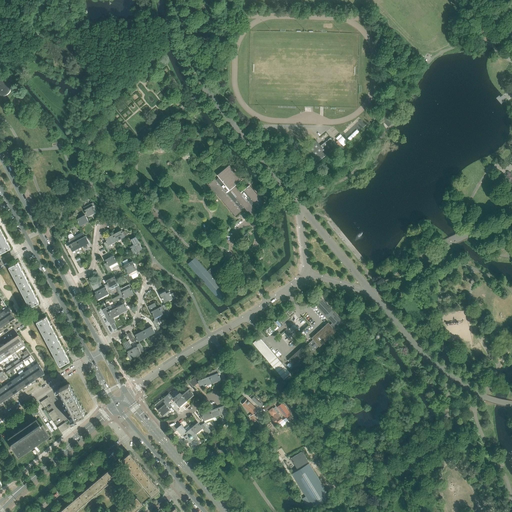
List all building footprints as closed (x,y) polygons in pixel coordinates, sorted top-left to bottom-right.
[(3,76),(3,75),(3,74),(3,73),(2,72),(2,71),(1,71),(1,70),(0,70),(0,69),(0,94),(0,95),(1,95),(2,95),(3,95),(4,95),(5,95),(6,95),(7,94),(8,93),(9,92),(10,91),(10,89),(11,88),(10,87),(10,86),(10,85),(9,84),(9,83),(8,82),(7,81),(5,80),(4,80),(4,79),(3,78),(3,77),(3,76)] [(385,107),(377,115),(388,126),(396,119),(385,107)] [(314,165),(337,146),(330,137),(320,146),(316,142),(308,148),(308,147),(302,151),(314,165)] [(241,192),(235,186),(242,180),(241,180),(229,165),(217,175),(219,177),(215,180),(214,179),(208,184),(235,216),(241,211),(240,210),(244,207),(249,213),(254,209),(253,207),(262,200),(249,186),(250,185),(249,185),(247,187),(241,192)] [(96,211),(94,208),(95,208),(93,203),(83,208),(85,210),(88,216),(96,211)] [(88,221),(87,219),(85,215),(77,219),(80,225),(88,221)] [(127,235),(126,233),(125,231),(122,232),(121,230),(118,232),(117,231),(116,232),(116,233),(113,235),(116,240),(127,235)] [(11,248),(3,233),(0,234),(0,251),(1,253),(10,248),(10,249),(11,248)] [(89,243),(86,236),(84,237),(82,233),(81,233),(75,236),(77,241),(81,247),(83,246),(84,247),(85,248),(87,247),(87,245),(87,244),(89,243)] [(81,247),(77,241),(75,236),(74,237),(73,235),(72,234),(70,234),(68,236),(68,237),(69,239),(69,241),(71,244),(69,245),(72,251),(73,252),(75,250),(76,252),(77,252),(79,251),(79,250),(78,249),(81,247)] [(108,245),(116,240),(113,235),(111,236),(110,236),(110,235),(108,236),(108,237),(105,239),(107,242),(104,243),(108,252),(111,250),(108,245)] [(136,244),(130,247),(133,253),(142,248),(139,242),(138,242),(138,241),(136,237),(131,239),(133,244),(135,243),(136,244)] [(118,264),(117,261),(114,255),(113,254),(110,256),(111,257),(105,260),(107,263),(104,264),(109,273),(112,271),(113,270),(112,268),(118,264)] [(215,280),(218,277),(210,269),(207,271),(195,257),(188,264),(220,300),(227,294),(215,280)] [(136,269),(133,263),(132,261),(129,263),(127,260),(123,262),(124,265),(124,266),(125,268),(124,268),(125,272),(127,271),(128,273),(129,276),(137,272),(136,269)] [(25,276),(18,262),(17,262),(9,267),(9,266),(9,267),(16,280),(25,276)] [(111,290),(116,287),(119,293),(120,293),(121,295),(123,293),(121,288),(120,289),(118,283),(114,276),(113,275),(110,277),(110,278),(105,281),(106,284),(104,285),(105,286),(109,294),(109,293),(109,294),(112,292),(111,290)] [(32,289),(25,276),(16,280),(23,294),(32,289)] [(109,294),(105,286),(102,288),(101,288),(101,287),(102,286),(101,285),(101,284),(101,283),(100,283),(100,282),(99,282),(98,282),(97,282),(96,281),(90,284),(95,293),(96,294),(95,294),(97,300),(109,294)] [(133,293),(131,289),(133,289),(131,287),(130,287),(129,284),(121,288),(123,293),(125,297),(133,293)] [(39,303),(35,295),(32,289),(23,294),(30,307),(31,307),(30,307),(39,303)] [(175,297),(173,293),(171,294),(169,291),(166,293),(165,291),(160,294),(164,303),(161,304),(167,314),(170,313),(164,303),(173,298),(175,297)] [(126,299),(125,297),(123,293),(121,295),(112,299),(113,302),(121,298),(122,301),(123,300),(123,301),(126,300),(125,299),(126,299)] [(313,340),(307,345),(312,351),(318,346),(319,347),(336,331),(336,330),(337,329),(344,323),(321,298),(314,304),(332,323),(330,324),(328,322),(311,338),(313,340)] [(128,309),(124,303),(116,308),(119,313),(128,309)] [(161,306),(160,307),(157,308),(154,303),(148,306),(156,320),(153,321),(157,330),(160,329),(157,323),(158,322),(157,317),(163,314),(162,313),(164,312),(161,306)] [(115,322),(113,317),(119,313),(116,308),(112,309),(110,306),(103,309),(105,314),(107,313),(108,314),(106,315),(111,324),(114,329),(116,328),(114,323),(115,322)] [(14,316),(11,312),(12,311),(10,310),(9,308),(4,312),(10,321),(13,319),(12,317),(14,316)] [(10,321),(4,312),(0,314),(0,315),(6,324),(10,321)] [(54,331),(46,316),(46,317),(37,321),(36,321),(44,336),(54,331)] [(155,332),(152,327),(152,326),(148,328),(147,327),(146,328),(145,326),(143,327),(144,330),(143,330),(147,336),(155,332)] [(147,336),(143,330),(141,332),(140,331),(138,332),(138,333),(135,335),(138,341),(147,336)] [(62,346),(54,331),(44,336),(52,351),(62,346)] [(24,342),(23,340),(22,341),(20,337),(17,338),(16,336),(13,338),(20,348),(25,344),(23,342),(24,342)] [(291,374),(260,337),(253,343),(284,380),(291,374)] [(20,348),(13,338),(9,341),(15,350),(20,348)] [(15,350),(9,341),(5,344),(11,353),(15,350)] [(141,353),(137,346),(133,349),(128,341),(123,344),(127,352),(128,353),(127,354),(130,359),(141,353)] [(11,353),(5,344),(1,347),(7,356),(11,353)] [(70,361),(62,346),(52,351),(60,366),(69,361),(70,361)] [(294,366),(307,354),(301,347),(288,360),(294,366)] [(43,371),(40,367),(41,367),(39,365),(38,363),(33,367),(39,376),(42,374),(41,372),(43,371)] [(39,376),(33,367),(29,370),(35,379),(39,376)] [(35,379),(29,370),(24,373),(31,382),(35,379)] [(31,382),(24,373),(20,376),(26,385),(31,382)] [(221,374),(220,373),(219,373),(218,373),(209,376),(212,383),(221,379),(219,375),(221,374)] [(26,385),(20,376),(16,378),(22,388),(26,385)] [(212,383),(209,376),(198,380),(195,377),(188,383),(192,388),(198,383),(199,385),(203,384),(203,386),(212,383)] [(22,388),(16,378),(12,381),(18,391),(22,388)] [(18,391),(12,381),(7,384),(14,394),(18,391)] [(14,394),(7,384),(3,387),(9,396),(14,394)] [(85,414),(78,401),(69,384),(59,389),(74,416),(69,418),(71,423),(77,420),(76,418),(85,414)] [(9,396),(3,387),(0,389),(0,391),(5,399),(9,396)] [(186,400),(193,394),(189,389),(182,395),(186,400)] [(179,406),(186,400),(182,395),(181,395),(180,393),(174,398),(175,400),(174,401),(179,406)] [(165,404),(172,399),(169,394),(164,397),(164,398),(163,399),(165,401),(156,408),(162,415),(169,409),(165,404)] [(264,404),(255,395),(251,399),(260,408),(264,404)] [(253,415),(258,410),(246,400),(242,404),(253,415),(250,416),(253,422),(256,420),(253,415)] [(282,403),(277,407),(286,417),(290,414),(282,403)] [(213,417),(221,414),(225,423),(229,421),(229,415),(225,407),(222,408),(222,406),(219,407),(215,409),(214,407),(212,408),(213,409),(210,410),(213,417)] [(283,420),(277,412),(279,411),(276,407),(274,408),(273,407),(268,411),(272,416),(273,417),(271,419),(275,424),(278,423),(279,424),(283,420)] [(213,417),(210,410),(209,411),(209,410),(207,410),(205,411),(205,412),(202,414),(204,421),(205,422),(208,426),(209,425),(206,422),(213,419),(213,417)] [(19,456),(49,435),(42,425),(41,426),(40,424),(39,424),(36,419),(9,438),(12,443),(11,443),(13,445),(12,446),(19,456)] [(212,430),(208,426),(205,422),(201,426),(198,422),(191,428),(196,434),(203,429),(202,428),(208,434),(212,430)] [(196,434),(191,428),(187,432),(181,425),(176,429),(182,436),(185,440),(186,439),(190,443),(190,442),(191,443),(195,440),(194,439),(197,436),(198,436),(196,434)] [(308,461),(302,452),(291,459),(297,468),(308,461)] [(132,472),(140,465),(129,453),(122,459),(132,472)] [(330,498),(309,463),(292,474),(313,508),(330,498)] [(142,484),(150,477),(140,465),(132,472),(142,484)] [(118,475),(112,468),(111,467),(101,476),(108,483),(118,475)] [(108,483),(101,476),(89,486),(96,494),(108,483)] [(153,496),(160,490),(150,477),(142,484),(153,496)] [(96,494),(89,486),(79,495),(85,502),(96,494)] [(73,511),(85,502),(79,495),(67,505),(72,511),(73,511)] [(134,511),(143,504),(137,497),(126,506),(131,511),(134,511)]
